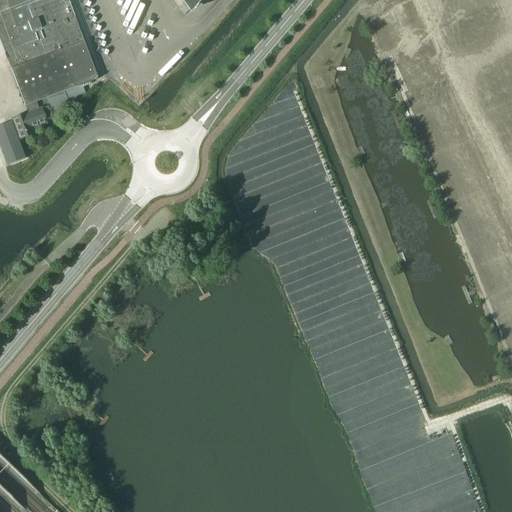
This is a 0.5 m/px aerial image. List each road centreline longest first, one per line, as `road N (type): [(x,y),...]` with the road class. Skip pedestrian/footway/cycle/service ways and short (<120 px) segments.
road 1 (secondary): [(0,360),(149,182)]
road 2 (unclassified): [(0,174),(4,186),(29,193),(86,132),(105,124),(146,146)]
road 3 (secondary): [(182,143),(304,0)]
